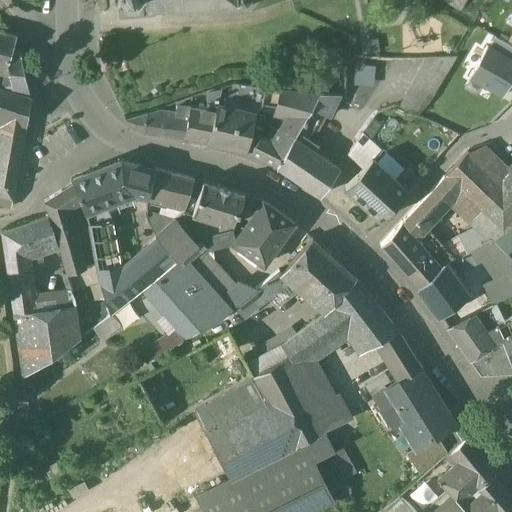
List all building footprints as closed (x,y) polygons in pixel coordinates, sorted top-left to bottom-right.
[(117,0),(118,0),(121,0),(141,0),(142,8),(139,12),(141,14),(145,10),(161,8),(162,13),(165,13),(165,8),(179,7),(179,12),(182,12),(182,7),(196,6),(197,11),(200,11),(200,5),(214,4),(214,9),(218,9),(217,4),(234,3),(238,6),(237,9),(239,10),(240,6),(245,5),(247,9),(249,8),(247,4),(250,1),(253,2),(253,0),(117,0)] [(467,0),(446,0),(446,1),(462,9),(467,0)] [(17,37),(0,33),(0,68),(7,70),(6,80),(5,87),(29,93),(20,55),(13,53),(17,37)] [(380,50),(379,37),(363,38),(364,51),(380,50)] [(511,46),(497,38),(490,49),(511,61),(511,46)] [(488,48),(470,78),(505,99),(511,87),(511,61),(490,49),(488,48)] [(426,58),(408,93),(428,104),(430,101),(457,58),(426,58)] [(354,85),(374,86),(375,68),(356,67),(354,85)] [(265,87),(237,82),(221,88),(221,89),(220,94),(262,102),(265,87)] [(283,88),(265,87),(262,102),(261,106),(275,109),(283,88)] [(319,93),(283,88),(275,109),(274,113),(304,121),(311,107),(319,93)] [(221,89),(208,92),(210,111),(216,113),(217,105),(220,94),(221,89)] [(32,97),(0,90),(0,119),(3,121),(26,126),(27,126),(32,97)] [(339,95),(319,93),(311,107),(323,114),(327,116),(335,102),(339,95)] [(428,104),(408,93),(401,105),(418,114),(428,104)] [(344,96),(339,95),(335,102),(341,104),(344,96)] [(177,105),(175,117),(148,113),(145,133),(185,139),(191,107),(177,105)] [(240,109),(229,106),(228,108),(217,105),(216,113),(209,143),(247,152),(252,132),(256,114),(239,110),(240,109)] [(210,111),(191,107),(185,139),(209,143),(216,113),(210,111)] [(323,114),(311,107),(304,121),(302,124),(313,131),(323,114)] [(148,113),(126,120),(134,129),(145,133),(148,113)] [(26,126),(3,121),(2,128),(0,128),(0,184),(15,187),(26,126)] [(313,131),(302,124),(296,135),(278,167),(320,196),(340,167),(316,151),(320,145),(309,138),(313,131)] [(296,135),(282,128),(280,132),(279,131),(274,142),(269,139),(268,140),(252,132),(247,152),(278,167),(296,135)] [(373,135),(365,130),(356,144),(363,150),(373,135)] [(363,150),(356,144),(346,158),(360,171),(372,159),(363,150)] [(468,151),(411,213),(425,227),(453,196),(452,194),(458,188),(467,196),(490,172),(468,151)] [(408,191),(373,158),(372,159),(360,171),(345,188),(359,200),(359,201),(365,207),(366,206),(381,220),(408,191)] [(122,160),(72,180),(74,184),(81,202),(86,215),(107,207),(115,204),(120,219),(138,212),(132,197),(134,196),(134,195),(135,195),(148,199),(148,197),(155,170),(122,160)] [(194,179),(156,169),(155,170),(148,197),(183,205),(189,202),(194,179)] [(511,174),(502,183),(490,172),(467,196),(490,218),(504,231),(511,223),(511,174)] [(245,195),(204,182),(193,215),(203,218),(219,223),(220,220),(232,223),(234,222),(238,213),(239,212),(245,195)] [(15,187),(0,184),(0,204),(11,208),(15,187)] [(74,184),(44,203),(49,216),(50,215),(58,241),(74,235),(66,211),(81,202),(74,184)] [(236,242),(264,264),(294,223),(264,202),(253,218),(236,242)] [(107,207),(86,215),(89,225),(98,277),(110,315),(111,314),(123,305),(114,269),(122,268),(113,221),(107,207)] [(173,220),(156,235),(158,237),(178,262),(182,258),(186,263),(201,250),(201,249),(197,244),(190,237),(203,218),(193,215),(182,211),(173,220)] [(173,220),(148,212),(149,215),(149,219),(155,232),(156,235),(173,220)] [(425,227),(411,213),(402,223),(415,237),(425,227)] [(149,215),(141,219),(149,236),(155,232),(149,219),(149,215)] [(47,216),(3,233),(2,234),(12,296),(31,293),(25,256),(56,245),(47,216)] [(504,231),(490,218),(479,228),(487,235),(492,240),(499,236),(504,231)] [(415,237),(402,223),(381,246),(417,288),(418,288),(441,267),(415,237)] [(511,223),(504,231),(499,236),(492,240),(506,253),(511,247),(511,223)] [(230,230),(209,235),(210,239),(212,248),(236,242),(230,230)] [(74,235),(58,241),(68,274),(80,271),(74,240),(76,239),(74,235)] [(487,235),(470,243),(474,250),(492,240),(487,235)] [(158,237),(122,268),(114,269),(123,305),(135,296),(135,297),(143,291),(156,281),(157,280),(178,262),(158,237)] [(210,239),(201,241),(205,246),(208,249),(212,248),(210,239)] [(283,273),(282,274),(290,281),(326,312),(332,305),(356,278),(313,239),(283,273)] [(506,253),(492,240),(474,250),(473,250),(494,279),(511,269),(511,259),(506,253)] [(201,241),(197,244),(201,249),(205,246),(201,241)] [(235,286),(204,253),(201,250),(186,263),(218,299),(235,286)] [(470,252),(445,265),(453,276),(476,264),(470,252)] [(178,262),(157,280),(180,306),(184,311),(202,330),(217,322),(222,318),(230,312),(186,263),(182,258),(178,262)] [(445,265),(444,265),(441,267),(418,288),(439,317),(468,297),(453,276),(445,265)] [(511,269),(494,279),(484,284),(491,299),(511,287),(511,269)] [(280,270),(266,281),(275,292),(290,281),(282,274),(283,273),(280,270)] [(356,278),(332,305),(349,327),(367,350),(378,343),(397,331),(389,319),(356,278)] [(180,306),(157,280),(156,281),(143,291),(167,317),(180,306)] [(266,281),(256,289),(257,290),(256,291),(264,301),(275,292),(266,281)] [(256,289),(240,282),(235,286),(218,299),(230,312),(236,308),(256,291),(257,290),(256,289)] [(71,290),(62,291),(65,308),(76,306),(75,301),(71,290)] [(256,291),(236,308),(243,318),(264,301),(256,291)] [(31,293),(12,296),(15,316),(33,313),(31,293)] [(511,294),(499,301),(501,308),(504,312),(511,307),(511,294)] [(499,301),(488,307),(491,314),(501,308),(499,301)] [(349,327),(332,305),(326,312),(318,318),(333,338),(349,327)] [(33,313),(15,316),(24,376),(80,339),(76,306),(65,308),(33,313)] [(488,307),(474,314),(481,324),(493,318),(491,314),(488,307)] [(202,330),(184,311),(170,323),(176,331),(185,340),(202,330)] [(111,316),(94,328),(102,339),(120,327),(111,314),(110,315),(111,316)] [(474,314),(447,328),(460,346),(486,331),(481,324),(474,314)] [(511,317),(497,326),(503,340),(511,336),(511,317)] [(282,344),(290,356),(292,359),(314,351),(316,350),(333,338),(318,318),(282,344)] [(486,331),(460,346),(471,361),(485,353),(503,342),(503,340),(497,326),(486,331)] [(176,331),(140,352),(146,362),(185,340),(176,331)] [(397,331),(378,343),(400,379),(401,380),(421,370),(397,331)] [(511,336),(503,340),(503,342),(508,355),(510,361),(511,364),(511,336)] [(279,337),(256,350),(267,368),(285,358),(290,356),(282,344),(279,337)] [(256,350),(243,357),(254,376),(267,368),(256,350)] [(290,356),(285,358),(312,408),(337,395),(314,351),(292,359),(290,356)] [(485,353),(471,361),(475,368),(489,361),(485,353)] [(267,368),(254,376),(269,404),(207,435),(231,480),(288,452),(294,449),(295,448),(324,432),(325,431),(324,430),(312,408),(285,358),(267,368)] [(489,361),(475,368),(481,377),(491,376),(491,365),(489,361)] [(506,361),(494,362),(489,361),(491,365),(491,376),(511,375),(511,364),(510,361),(506,361)] [(421,370),(401,380),(400,379),(386,388),(374,396),(396,432),(402,428),(415,449),(416,450),(437,436),(455,426),(456,426),(421,370)] [(194,409),(207,435),(269,404),(254,376),(194,409)] [(337,395),(312,408),(324,430),(329,429),(350,420),(347,415),(337,395)] [(288,452),(231,480),(197,497),(204,511),(306,511),(333,499),(314,462),(333,452),(324,432),(295,448),(294,449),(288,452)] [(437,436),(416,450),(415,449),(407,454),(421,477),(448,453),(437,436)] [(468,436),(450,452),(459,463),(439,480),(453,496),(461,505),(471,496),(480,488),(493,476),(498,472),(468,436)] [(333,452),(314,462),(328,488),(356,473),(342,447),(333,452)] [(64,464),(53,470),(60,482),(71,476),(64,464)] [(511,499),(493,476),(480,488),(483,492),(474,500),(484,511),(509,511),(511,510),(511,499)] [(397,511),(408,502),(399,492),(376,511),(397,511)] [(453,496),(435,511),(460,511),(461,511),(474,500),(471,496),(461,505),(453,496)] [(461,511),(460,511),(484,511),(474,500),(461,511)] [(417,511),(408,502),(397,511),(417,511)]
